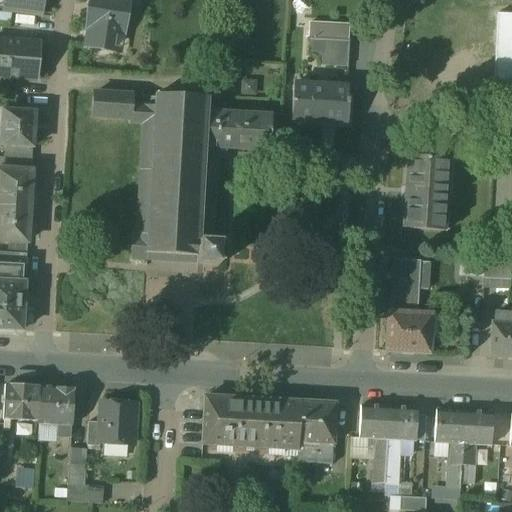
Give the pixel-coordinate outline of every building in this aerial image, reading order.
[(3,0),(3,11),(40,15),(42,0),(3,0)] [(93,0),(93,3),(90,3),(87,19),(90,19),(86,47),(110,51),(113,34),(121,35),(126,0),(93,0)] [(12,15),(0,13),(0,23),(10,25),(12,15)] [(25,38),(14,37),(14,41),(3,40),(3,37),(0,36),(0,77),(35,81),(38,44),(27,43),(27,42),(25,42),(25,38)] [(350,42),(326,40),(326,55),(319,55),(318,66),(348,68),(350,42)] [(256,81),(242,81),(242,97),(256,97),(256,81)] [(324,86),(294,85),(291,120),(347,124),(348,100),(347,100),(348,88),(335,87),(324,86)] [(132,97),(93,94),(92,117),(130,119),(129,124),(131,124),(143,124),(144,108),(132,107),(132,97)] [(207,99),(156,96),(155,108),(144,108),(143,124),(136,237),(131,237),(130,260),(197,264),(197,266),(219,267),(220,244),(212,243),(218,149),(270,152),(272,116),(206,113),(207,99)] [(30,114),(0,111),(0,145),(28,148),(30,114)] [(449,158),(410,155),(406,228),(444,231),(449,158)] [(6,171),(0,170),(0,206),(30,208),(32,173),(6,171)] [(30,208),(0,206),(0,238),(27,240),(30,208)] [(26,255),(0,253),(0,268),(26,270),(26,255)] [(486,255),(468,254),(467,277),(484,278),(486,255)] [(511,270),(511,256),(486,255),(484,278),(484,290),(511,291),(511,270)] [(421,261),(393,259),(391,312),(419,313),(420,289),(429,289),(430,262),(421,262),(421,261)] [(26,270),(0,268),(0,330),(22,331),(26,270)] [(391,312),(388,352),(429,354),(430,337),(438,337),(440,313),(427,313),(427,314),(419,313),(391,312)] [(511,312),(496,312),(495,323),(493,323),(490,358),(511,358),(511,324),(511,312)] [(39,388),(5,386),(4,418),(37,420),(39,388)] [(73,390),(39,388),(37,420),(37,423),(58,424),(57,436),(71,437),(73,390)] [(299,403),(204,398),(202,443),(296,449),(299,403)] [(335,405),(299,403),(296,449),(296,462),(332,464),(335,405)] [(135,406),(101,404),(100,424),(99,444),(133,446),(135,406)] [(389,408),(360,407),(358,439),(375,440),(374,448),(373,462),(386,462),(389,408)] [(417,410),(389,408),(386,462),(399,463),(400,449),(399,441),(415,442),(417,410)] [(464,413),(436,411),(434,443),(451,444),(449,452),(448,466),(461,466),(464,413)] [(492,414),(464,413),(461,466),(474,467),(475,453),(474,446),(490,447),(492,414)] [(100,424),(88,423),(86,447),(99,448),(99,444),(100,424)] [(86,451),(69,449),(67,486),(84,488),(84,487),(86,451)] [(386,462),(373,462),(371,484),(384,485),(386,462)] [(399,463),(386,462),(384,485),(398,486),(399,463)] [(34,470),(25,469),(23,488),(32,489),(34,470)] [(398,486),(384,485),(384,497),(397,498),(398,486)] [(84,488),(67,486),(66,502),(102,505),(103,488),(84,487),(84,488)] [(425,511),(426,499),(400,498),(399,511),(402,511),(425,511)] [(243,511),(243,502),(228,501),(227,511),(243,511)]
